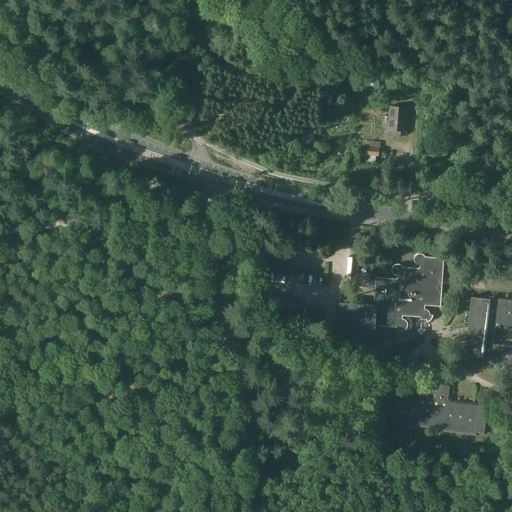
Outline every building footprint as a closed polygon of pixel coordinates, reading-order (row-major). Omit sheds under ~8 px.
[(367,81),(366,84),(367,87),(368,89),(371,90),(374,90),(376,89),(378,87),(379,84),(378,81),(376,79),(374,78),(371,78),(368,79),(367,81)] [(406,108),(390,107),(389,130),(386,130),(386,136),(400,137),(400,131),(405,131),(406,108)] [(346,114),(343,109),(332,115),(334,120),(346,114)] [(367,146),(366,155),(379,156),(379,148),(367,146)] [(340,303),(338,338),(373,341),(374,326),(396,327),(398,329),(401,330),(404,330),(405,329),(406,328),(407,325),(407,322),(405,320),(402,319),(402,315),(406,316),(420,317),(422,319),(424,319),(425,319),(427,319),(428,322),(429,321),(430,320),(431,318),(432,317),(432,315),(430,315),(429,312),(427,310),(425,309),(424,309),(425,305),(440,306),(442,283),(443,283),(443,282),(442,282),(444,259),(444,258),(425,257),(423,255),(420,254),(417,254),(415,256),(414,259),(415,262),(417,264),(420,265),(419,268),(403,267),(400,265),(397,264),(394,265),(392,267),(392,270),(392,273),(394,275),(397,276),(397,279),(377,277),(376,277),(375,277),(375,278),(376,278),(374,300),(374,305),(340,303)] [(471,275),(470,287),(485,289),(485,276),(471,275)] [(490,299),(471,297),(467,333),(471,334),(470,341),(466,340),(464,355),(483,357),(482,364),(505,367),(504,370),(511,371),(511,298),(490,296),(490,299)] [(281,297),(276,306),(295,316),(300,306),(281,297)] [(440,381),(432,380),(432,382),(421,380),(420,396),(418,396),(417,398),(402,396),(403,389),(388,388),(385,420),(394,421),(394,423),(415,426),(415,424),(446,428),(446,430),(476,434),(476,431),(484,432),(487,406),(450,402),(450,400),(448,400),(450,383),(440,382),(440,381)]
